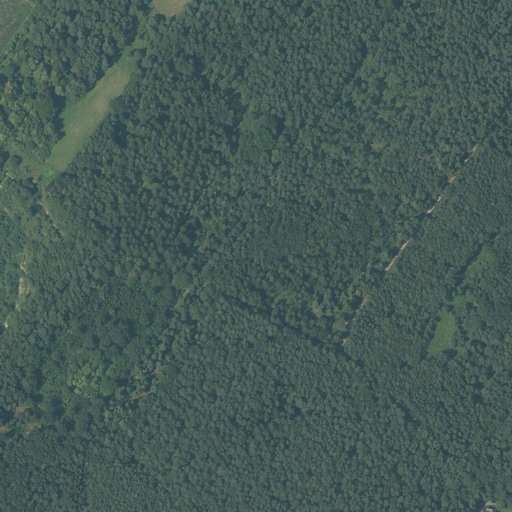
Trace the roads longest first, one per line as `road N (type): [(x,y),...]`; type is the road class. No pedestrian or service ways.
road 1 (track): [(405,0),(195,281)]
road 2 (track): [(334,353),(364,299),(511,97)]
road 3 (track): [(334,353),(195,281),(65,239)]
road 4 (track): [(334,353),(511,507)]
road 5 (track): [(65,239),(68,297),(0,371)]
